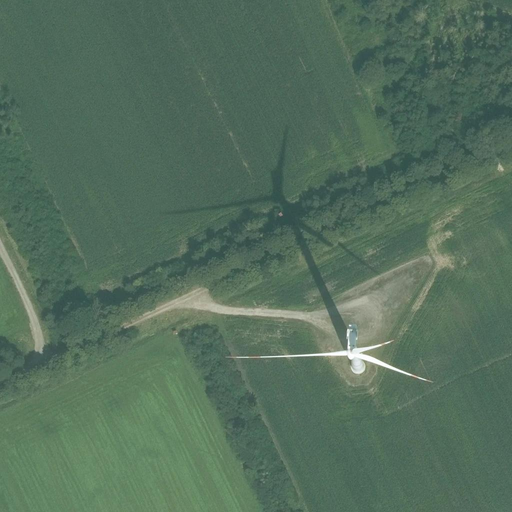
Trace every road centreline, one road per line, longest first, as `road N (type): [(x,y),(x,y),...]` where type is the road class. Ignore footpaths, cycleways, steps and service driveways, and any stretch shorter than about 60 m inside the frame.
road 1 (unclassified): [(52,363),(511,142)]
road 2 (track): [(351,339),(332,323),(201,308),(187,298)]
road 3 (unclassified): [(52,363),(0,254)]
